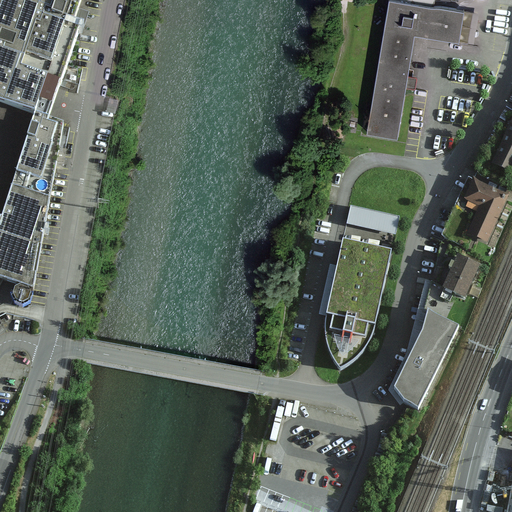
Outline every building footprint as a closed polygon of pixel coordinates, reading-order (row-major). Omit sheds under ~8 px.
[(0,0),(0,106),(47,123),(81,27),(84,28),(87,20),(90,13),(79,9),(81,0),(0,0)] [(462,38),(467,8),(417,0),(391,0),(370,131),(399,135),(416,31),(462,38)] [(47,123),(0,106),(0,294),(5,287),(32,294),(61,127),(47,123)] [(511,172),(511,171),(511,126),(494,164),(511,172)] [(487,240),(506,196),(490,189),(476,183),(468,199),(483,205),(471,233),(487,240)] [(351,204),(347,223),(396,234),(400,215),(351,204)] [(390,256),(340,246),(325,326),(327,345),(331,353),(343,367),(358,359),(367,348),(373,336),(390,256)] [(466,297),(479,266),(458,257),(445,288),(466,297)] [(421,332),(426,308),(419,306),(414,330),(421,332)] [(419,410),(460,327),(429,312),(422,333),(394,392),(405,405),(419,410)]
